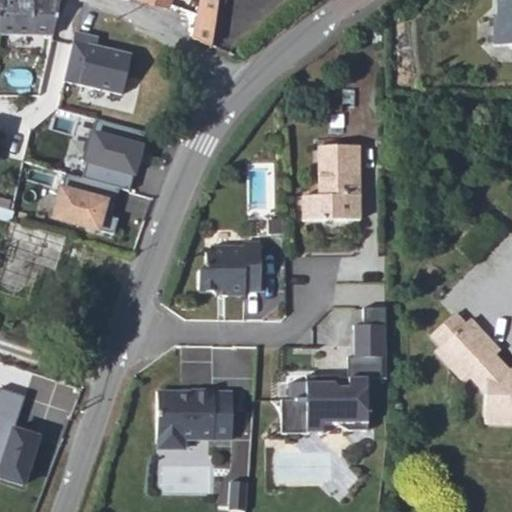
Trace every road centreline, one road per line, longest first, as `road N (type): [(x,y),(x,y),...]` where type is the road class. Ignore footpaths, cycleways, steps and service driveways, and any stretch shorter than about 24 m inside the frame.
road 1 (tertiary): [(236,98),(184,176),(62,511)]
road 2 (residential): [(236,98),(167,33),(101,0)]
road 3 (tertiary): [(362,0),(236,98)]
